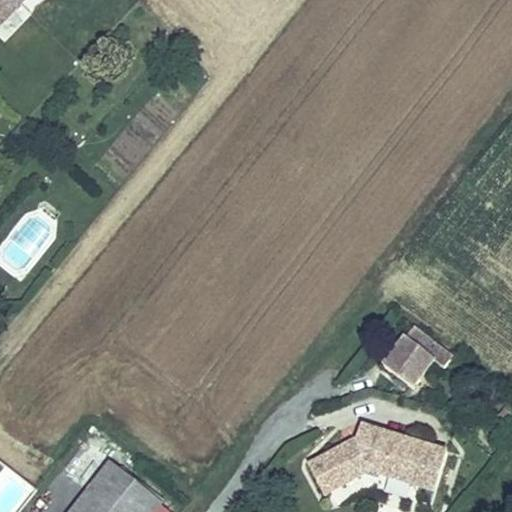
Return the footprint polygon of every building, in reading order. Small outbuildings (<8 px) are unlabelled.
[(0,0),(0,28),(23,5),(19,0),(0,0)] [(68,0),(59,0),(57,2),(62,9),(70,2),(68,0)] [(454,359),(416,328),(385,368),(414,390),(435,363),(445,370),(454,359)] [(362,427),(357,442),(310,467),(325,496),(370,472),(436,493),(448,454),(362,427)] [(156,511),(162,505),(111,465),(73,511),(156,511)]
